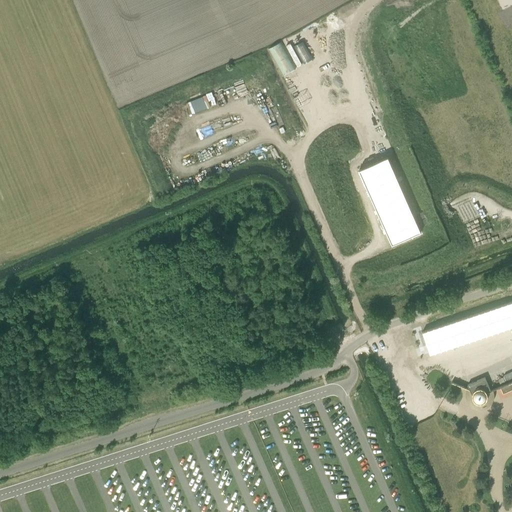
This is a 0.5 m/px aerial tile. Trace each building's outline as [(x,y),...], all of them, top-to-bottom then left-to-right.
[(304,64),(313,59),(303,41),(294,47),(304,64)] [(281,42),(268,49),(283,76),(296,68),(281,42)] [(206,96),(201,97),(206,109),(210,107),(206,96)] [(195,113),(191,102),(186,103),(191,115),(195,113)] [(359,170),(392,244),(421,232),(388,157),(371,165),(359,170)] [(418,224),(420,229),(428,223),(425,218),(418,224)] [(429,330),(422,332),(429,356),(511,328),(511,302),(463,319),(429,330)] [(485,377),(467,385),(469,388),(470,390),(473,399),(475,401),(478,403),(482,403),(485,401),(487,398),(487,395),(486,392),(491,390),(485,377)] [(511,380),(500,386),(503,393),(511,389),(511,380)] [(500,386),(496,388),(501,398),(511,393),(511,389),(503,393),(500,386)] [(494,394),(493,389),(491,390),(486,392),(487,395),(487,398),(485,401),(482,403),(478,403),(475,401),(473,399),(470,390),(469,388),(467,387),(466,389),(465,394),(466,399),(469,403),(473,406),(477,408),(482,408),(486,406),(490,403),(493,399),(494,394)]
